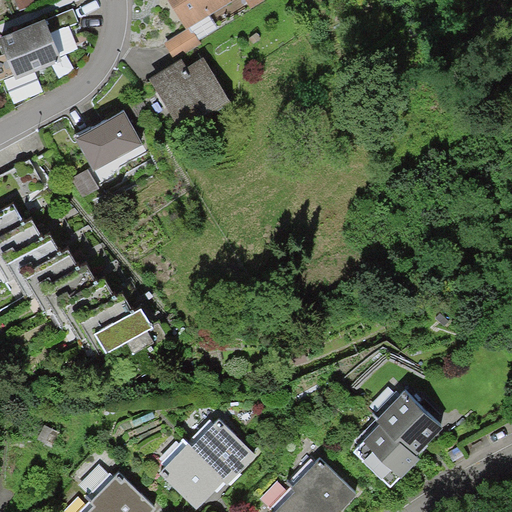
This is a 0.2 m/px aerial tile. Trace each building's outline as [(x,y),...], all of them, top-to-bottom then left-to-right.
[(173,0),(188,22),(219,0),(173,0)] [(43,20),(0,37),(0,53),(9,76),(58,56),(43,20)] [(179,62),(148,82),(182,134),(229,104),(200,59),(184,69),(179,62)] [(124,112),(75,137),(98,183),(147,159),(124,112)] [(24,222),(14,204),(0,211),(0,263),(11,283),(19,279),(29,297),(34,294),(44,312),(50,308),(61,330),(71,324),(81,342),(90,337),(101,357),(153,328),(142,308),(136,312),(125,292),(116,297),(106,278),(98,282),(87,263),(79,268),(68,249),(61,253),(50,233),(43,237),(32,218),(24,222)] [(403,389),(376,418),(381,423),(414,455),(442,427),(403,389)] [(220,418),(196,443),(230,476),(233,482),(256,454),(220,418)] [(414,455),(381,423),(353,451),(389,486),(417,458),(414,455)] [(191,437),(162,466),(201,505),(230,476),(196,443),(191,437)] [(295,490),(318,511),(339,511),(357,494),(320,458),(292,487),(295,490)] [(150,511),(155,506),(119,470),(90,501),(100,511),(150,511)] [(273,511),(318,511),(295,490),(273,511)]
